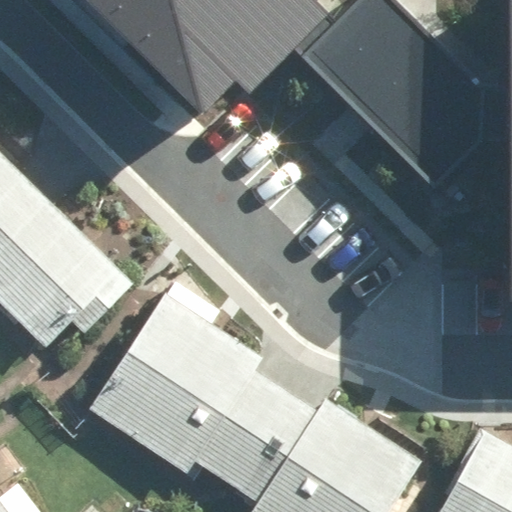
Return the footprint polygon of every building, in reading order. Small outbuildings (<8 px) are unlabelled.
[(511,0),(80,0),(199,116),(234,80),(245,90),(249,94),(293,50),(351,107),(362,117),(371,126),(433,187),(478,141),(505,140),(506,267),(511,267),(511,0)] [(0,302),(39,341),(44,346),(46,348),(50,344),(72,322),(84,335),(133,285),(52,205),(27,179),(0,152),(0,302)] [(166,296),(164,295),(90,411),(136,440),(188,473),(195,462),(260,503),(253,511),(388,511),(421,461),(368,428),(363,424),(325,400),(318,411),(254,370),(262,358),(259,355),(223,332),(217,329),(212,325),(220,312),(212,306),(175,282),(166,296)] [(511,511),(511,445),(481,428),(442,495),(447,498),(439,511),(511,511)] [(0,499),(0,511),(38,511),(18,485),(13,489),(0,499)]
